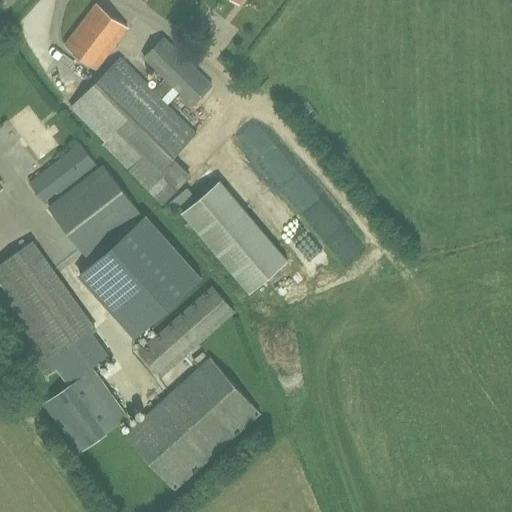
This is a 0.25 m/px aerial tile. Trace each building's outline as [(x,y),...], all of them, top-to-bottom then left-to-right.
[(93,69),(126,30),(96,5),(63,44),(93,69)] [(213,85),(191,64),(163,37),(142,59),(163,79),(154,90),(119,57),(69,107),(103,142),(101,145),(159,204),(175,191),(191,176),(172,157),(196,131),(168,103),(177,93),(192,107),(213,85)] [(29,106),(10,121),(39,160),(58,145),(29,106)] [(45,203),(95,165),(78,143),(28,181),(45,203)] [(48,207),(56,216),(87,256),(142,213),(103,164),(48,207)] [(180,213),(191,226),(247,292),(284,261),(217,181),(180,213)] [(29,218),(43,215),(40,200),(27,202),(29,218)] [(348,256),(365,241),(338,209),(320,224),(348,256)] [(135,337),(201,277),(146,216),(80,275),(135,337)] [(130,416),(93,366),(112,352),(32,240),(0,263),(0,282),(3,287),(0,289),(0,315),(45,377),(55,369),(67,385),(44,402),(81,452),(130,416)] [(161,376),(191,350),(235,311),(213,285),(139,351),(161,376)] [(175,490),(191,475),(261,413),(211,357),(125,434),(175,490)]
